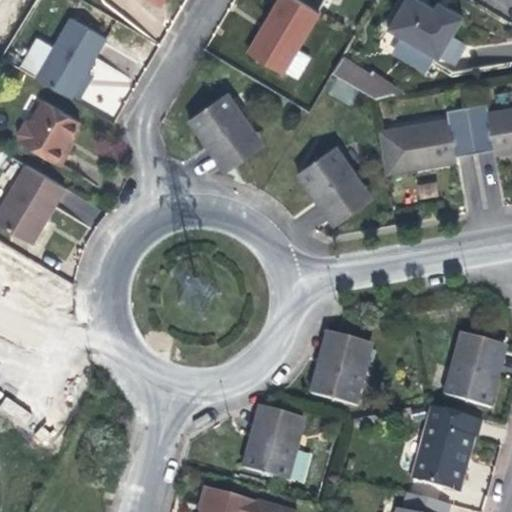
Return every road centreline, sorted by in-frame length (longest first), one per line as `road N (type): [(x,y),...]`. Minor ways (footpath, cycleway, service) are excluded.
road 1 (residential): [(216,0),(150,124),(173,210)]
road 2 (unclassified): [(291,277),(511,239)]
road 3 (residential): [(187,379),(221,379),(253,366),(277,342),(290,311),(291,277)]
road 4 (residential): [(291,277),(260,225),(233,210),(173,210)]
road 5 (residential): [(149,511),(187,379)]
road 6 (residential): [(173,210),(126,250),(117,311)]
road 7 (unclassified): [(0,297),(68,319),(117,311)]
